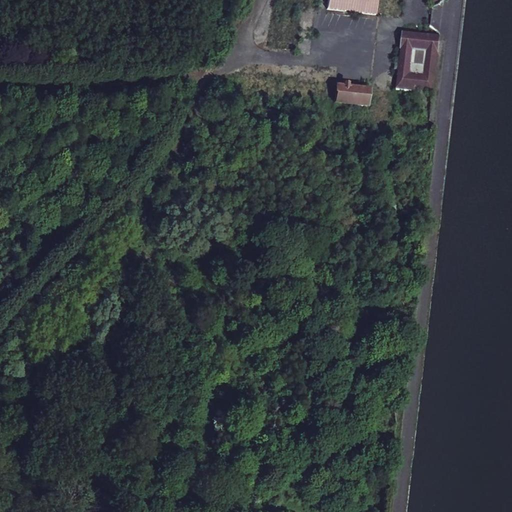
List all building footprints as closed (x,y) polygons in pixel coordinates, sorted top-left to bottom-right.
[(279,0),(278,7),(272,6),(267,48),(296,51),(301,0),(279,0)] [(377,0),(328,0),(327,9),(376,14),(377,0)] [(434,31),(410,29),(403,31),(399,61),(396,61),(394,70),(398,71),(396,90),(433,93),(439,36),(434,31)] [(368,90),(336,86),(334,102),(347,103),(366,106),(368,90)] [(390,132),(412,133),(413,122),(391,121),(390,132)]
